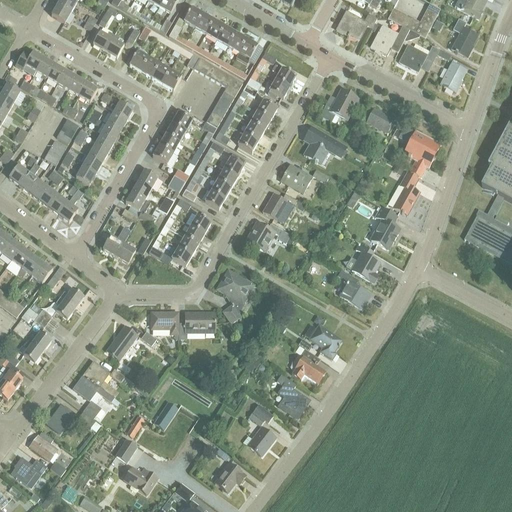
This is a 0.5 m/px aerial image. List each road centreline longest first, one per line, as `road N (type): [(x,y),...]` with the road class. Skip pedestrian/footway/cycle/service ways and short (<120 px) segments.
road 1 (residential): [(121,293),(192,294),(201,287),(331,59)]
road 2 (residential): [(255,511),(335,404),(419,268)]
road 3 (residential): [(15,434),(121,293)]
road 4 (residential): [(76,259),(160,113)]
road 5 (residential): [(471,132),(331,59)]
road 6 (residential): [(160,113),(28,30)]
road 7 (residential): [(419,268),(471,132)]
road 8 (residential): [(471,132),(509,18)]
